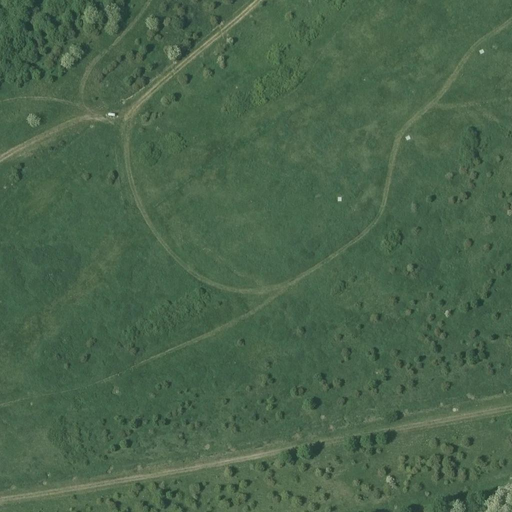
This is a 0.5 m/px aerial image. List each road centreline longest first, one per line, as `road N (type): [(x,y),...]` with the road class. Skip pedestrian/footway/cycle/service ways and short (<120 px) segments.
road 1 (track): [(511,409),(0,499)]
road 2 (track): [(252,0),(126,118),(62,126),(0,162)]
